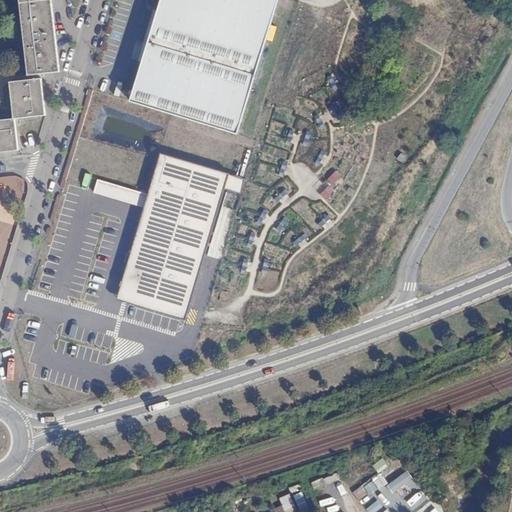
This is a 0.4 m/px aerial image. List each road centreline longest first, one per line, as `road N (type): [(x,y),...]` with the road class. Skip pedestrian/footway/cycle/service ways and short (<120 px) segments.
road 1 (secondary): [(21,450),(511,279)]
road 2 (secondary): [(402,312),(88,414),(15,420)]
road 3 (secondary): [(511,82),(416,259),(402,312)]
road 4 (residential): [(46,167),(99,0)]
road 5 (residential): [(0,328),(46,167)]
